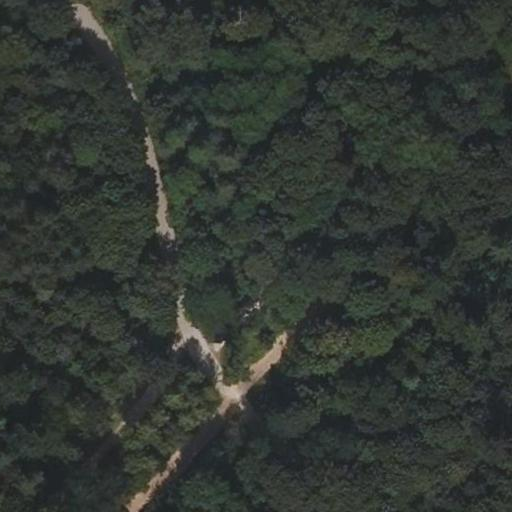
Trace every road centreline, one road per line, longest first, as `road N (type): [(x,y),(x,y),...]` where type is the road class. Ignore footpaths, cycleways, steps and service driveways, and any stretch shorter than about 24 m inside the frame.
road 1 (track): [(511,0),(383,156),(194,344),(43,511)]
road 2 (track): [(350,511),(194,344),(120,79),(67,0)]
road 3 (unknown): [(133,511),(511,98)]
